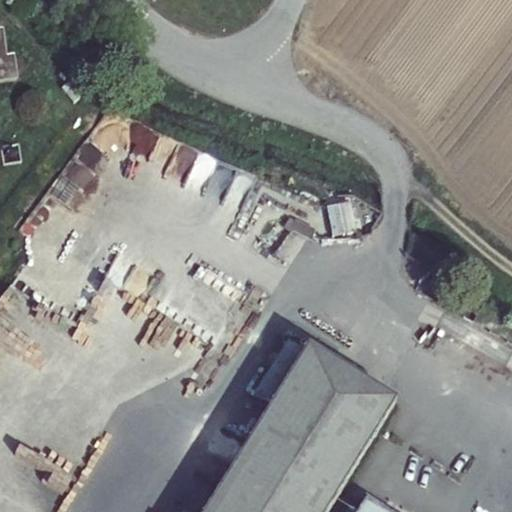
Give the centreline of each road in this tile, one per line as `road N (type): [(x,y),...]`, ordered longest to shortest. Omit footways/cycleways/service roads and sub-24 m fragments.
road 1 (unknown): [(189,453),(294,311),(380,277),(380,326),(390,355),(429,389),(511,435)]
road 2 (unknown): [(0,418),(37,388),(64,385),(97,393),(156,427)]
road 3 (track): [(389,170),(511,278)]
